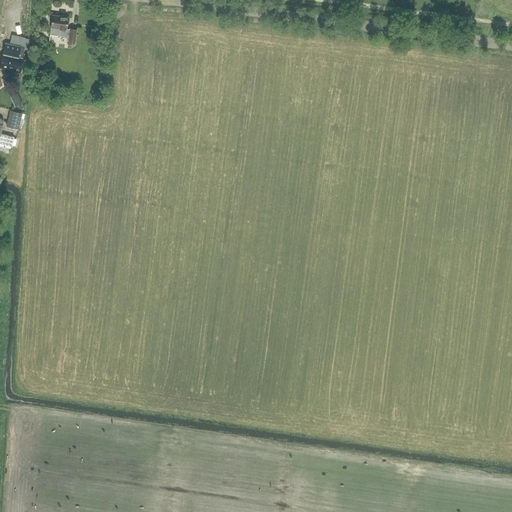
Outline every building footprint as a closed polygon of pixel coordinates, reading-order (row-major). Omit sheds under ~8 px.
[(50,35),(54,36),(69,38),(68,42),(74,43),(76,30),(70,29),(70,30),(67,30),(68,18),(52,16),(51,28),(50,35)] [(0,69),(20,73),(24,54),(23,54),(25,48),(6,44),(0,69)] [(15,107),(22,104),(18,93),(10,96),(15,107)] [(18,130),(22,114),(10,111),(6,127),(18,130)] [(0,144),(11,147),(13,137),(0,134),(3,121),(0,119),(0,144)]
